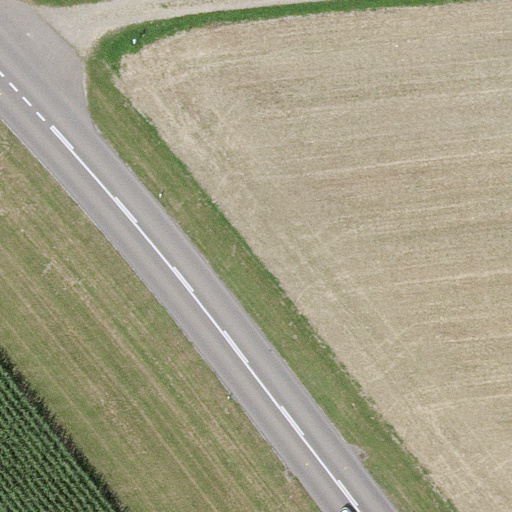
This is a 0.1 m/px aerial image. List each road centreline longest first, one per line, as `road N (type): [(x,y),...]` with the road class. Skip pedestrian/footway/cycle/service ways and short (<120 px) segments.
road 1 (tertiary): [(369,511),(245,346),(0,70)]
road 2 (track): [(307,0),(174,10),(3,73)]
